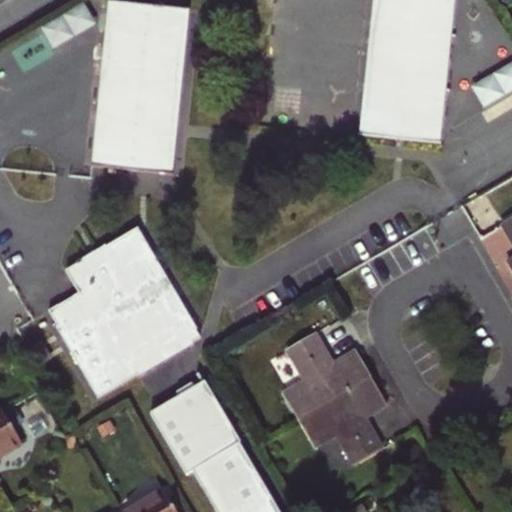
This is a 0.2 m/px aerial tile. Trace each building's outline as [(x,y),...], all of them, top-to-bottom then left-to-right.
[(374,0),(362,136),(441,145),(456,0),(374,0)] [(93,3),(49,24),(58,45),(103,24),(93,3)] [(190,10),(110,3),(95,167),(175,174),(190,10)] [(511,64),(477,86),(494,113),(511,102),(511,64)] [(511,265),(511,266),(511,268),(511,219),(503,224),(511,239),(511,265)] [(138,231),(107,248),(137,301),(169,284),(138,231)] [(201,339),(169,284),(137,301),(107,248),(67,272),(80,294),(50,313),(100,397),(201,339)] [(315,336),(289,351),(305,382),(284,395),(298,420),(372,377),(358,354),(335,367),(315,336)] [(386,402),(372,377),(298,420),(314,447),(336,434),(355,466),(382,449),(363,417),(386,402)] [(224,511),(285,511),(219,379),(158,409),(192,476),(204,470),(224,511)] [(15,408),(4,414),(14,430),(24,424),(15,408)] [(0,457),(23,444),(14,430),(4,414),(3,412),(0,413),(0,457)] [(175,511),(165,493),(130,511),(175,511)]
